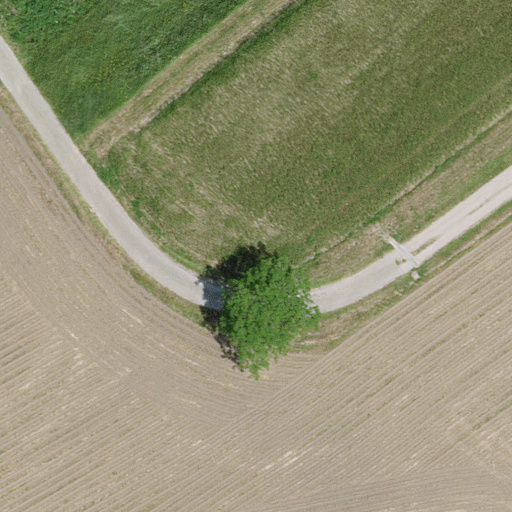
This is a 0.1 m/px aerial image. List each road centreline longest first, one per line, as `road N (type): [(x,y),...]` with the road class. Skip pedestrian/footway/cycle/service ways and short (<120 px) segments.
road 1 (track): [(0,57),(107,211),(180,281),(279,305),(358,287)]
road 2 (track): [(511,182),(358,287)]
